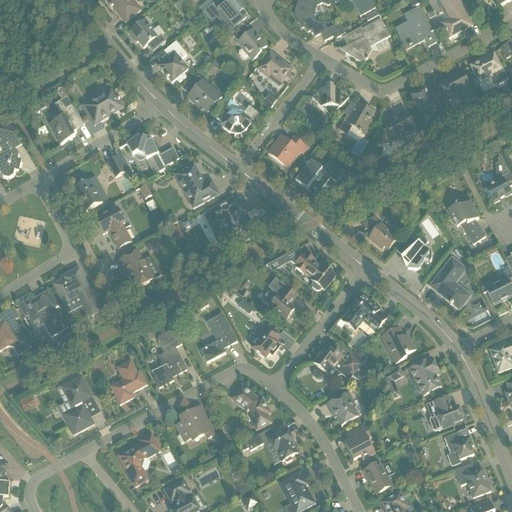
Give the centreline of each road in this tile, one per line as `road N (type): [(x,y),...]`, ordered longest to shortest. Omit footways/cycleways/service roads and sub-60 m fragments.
road 1 (residential): [(83,453),(237,370),(274,389)]
road 2 (residential): [(322,59),(386,91),(511,24)]
road 3 (tertiary): [(366,270),(239,171)]
road 4 (residential): [(274,389),(366,270)]
road 5 (residential): [(358,511),(321,438),(274,389)]
road 6 (residential): [(37,182),(160,106)]
road 7 (tertiary): [(511,479),(456,349)]
road 8 (residential): [(239,171),(322,59)]
road 9 (tertiary): [(160,106),(77,6)]
road 10 (tertiary): [(456,349),(366,270)]
